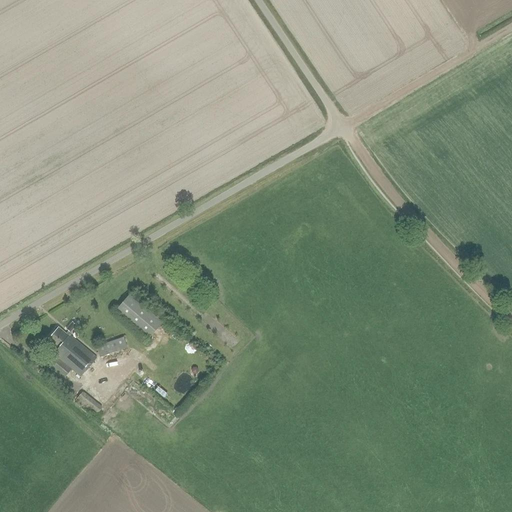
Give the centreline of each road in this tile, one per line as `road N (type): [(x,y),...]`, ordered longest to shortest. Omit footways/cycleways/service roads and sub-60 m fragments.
road 1 (unclassified): [(0,325),(331,131),(334,114),(258,0)]
road 2 (track): [(335,125),(511,319)]
road 3 (track): [(335,125),(511,29)]
